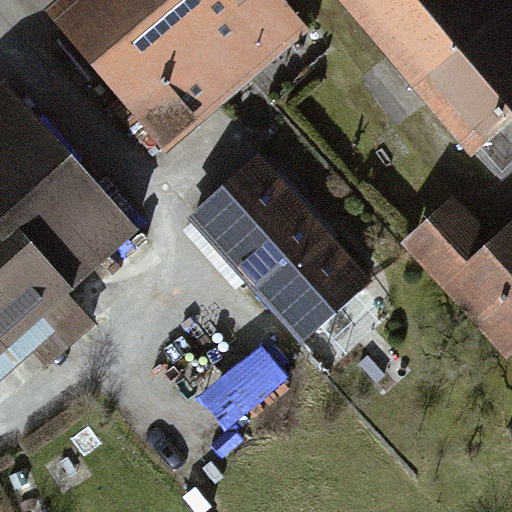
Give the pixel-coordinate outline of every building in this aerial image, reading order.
[(74,0),(49,22),(172,163),(309,44),(274,3),(277,0),(74,0)] [(339,0),(479,164),(511,135),(511,30),(510,28),(511,26),(511,5),(508,0),(339,0)] [(146,241),(18,89),(0,103),(0,418),(104,333),(76,299),(146,241)] [(381,290),(268,167),(198,232),(311,354),(381,290)] [(467,206),(410,253),(509,373),(511,370),(511,239),(502,248),(467,206)]
